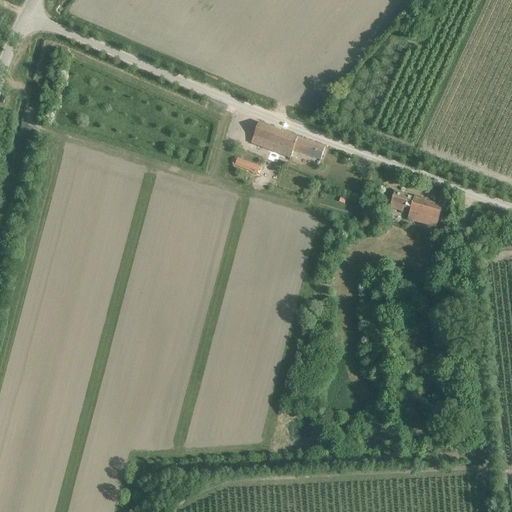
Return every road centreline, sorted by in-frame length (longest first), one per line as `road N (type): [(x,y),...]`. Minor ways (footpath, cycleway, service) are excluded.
road 1 (unclassified): [(511,208),(283,124),(25,14)]
road 2 (track): [(481,457),(468,193)]
